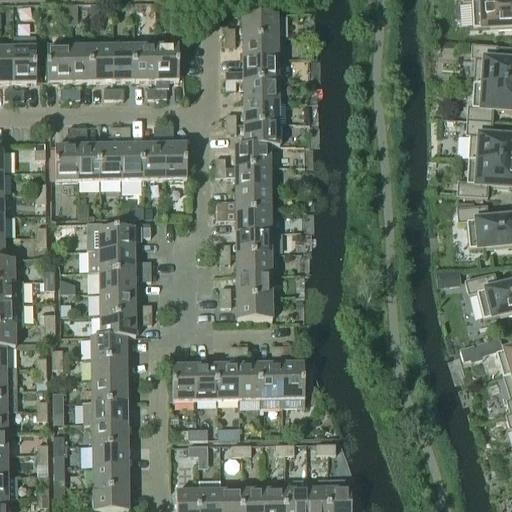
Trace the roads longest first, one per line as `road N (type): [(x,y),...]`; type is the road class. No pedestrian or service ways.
road 1 (residential): [(187,339),(186,251),(202,229),(199,121)]
road 2 (residential): [(199,121),(0,120)]
road 3 (residential): [(158,511),(156,367),(187,339)]
